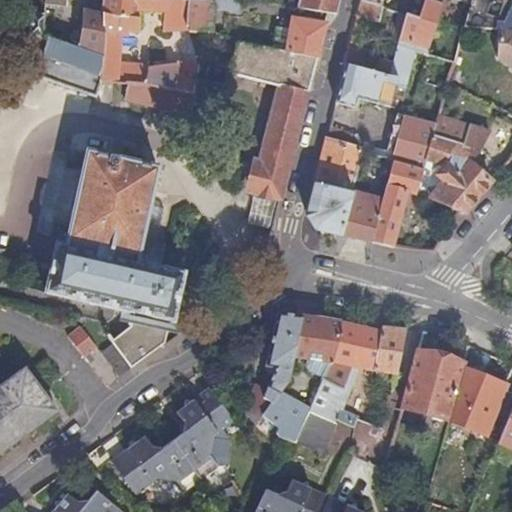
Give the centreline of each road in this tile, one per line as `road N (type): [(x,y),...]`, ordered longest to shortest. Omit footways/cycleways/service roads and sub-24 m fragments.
road 1 (residential): [(290,259),(288,283),(275,299),(191,361),(105,409),(94,434),(0,502)]
road 2 (unclassified): [(290,259),(290,228),(349,0)]
road 3 (unclassified): [(432,300),(290,259)]
road 4 (unclassified): [(511,203),(432,300)]
